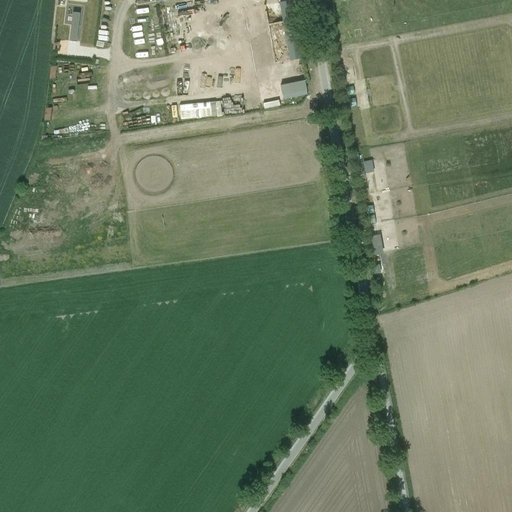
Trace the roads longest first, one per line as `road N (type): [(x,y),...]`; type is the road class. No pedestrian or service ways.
road 1 (unclassified): [(371,342),(308,0)]
road 2 (unclassified): [(250,511),(371,342)]
road 3 (unclassified): [(371,342),(404,511)]
